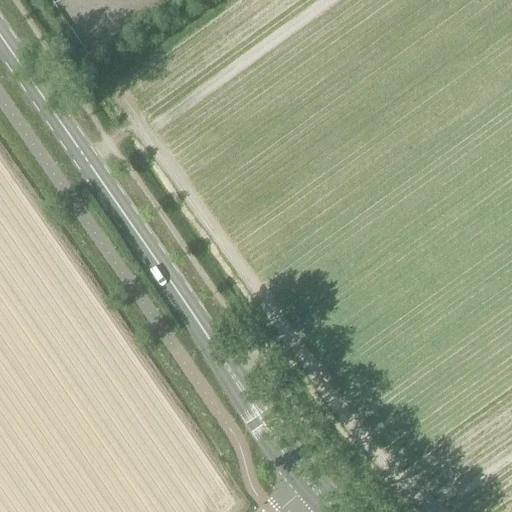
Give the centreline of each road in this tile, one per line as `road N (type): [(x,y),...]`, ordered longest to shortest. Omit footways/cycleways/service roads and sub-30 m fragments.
road 1 (tertiary): [(309,485),(0,35)]
road 2 (unknown): [(16,0),(294,399)]
